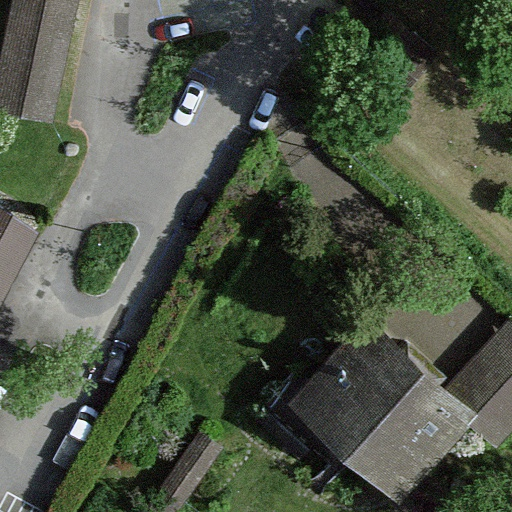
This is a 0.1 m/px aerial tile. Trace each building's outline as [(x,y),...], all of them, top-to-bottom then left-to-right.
[(7,0),(0,46),(0,111),(56,120),(76,0),(7,0)] [(386,4),(347,47),(401,95),(440,52),(386,4)] [(0,301),(42,235),(0,209),(0,301)] [(362,320),(285,403),(396,506),(473,423),(443,395),(362,320)] [(443,395),(473,423),(504,452),(511,443),(511,321),(443,395)] [(199,425),(158,490),(181,504),(222,439),(199,425)]
